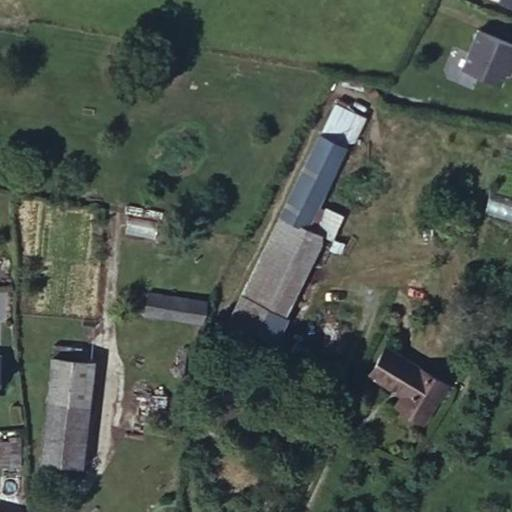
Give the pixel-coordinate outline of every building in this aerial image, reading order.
[(511,44),(477,30),(461,67),(499,83),(504,72),(508,61),(511,62),(511,44)] [(157,113),(159,101),(136,96),(133,107),(157,113)] [(293,140),(280,194),(309,201),(323,146),(293,140)] [(309,201),(280,194),(275,219),(304,226),(309,201)] [(304,226),(275,219),(249,333),(295,343),(321,230),(304,226)] [(123,320),(125,341),(179,331),(176,310),(123,320)] [(45,404),(83,410),(89,359),(52,355),(45,404)] [(380,367),(366,398),(395,415),(390,425),(419,440),(439,397),(380,367)] [(43,422),(81,427),(83,410),(45,404),(43,422)] [(78,455),(81,427),(43,422),(40,450),(78,455)] [(0,438),(0,464),(19,464),(19,438),(0,438)]
